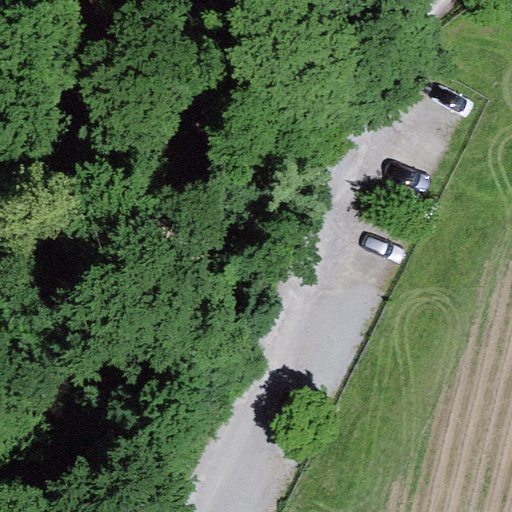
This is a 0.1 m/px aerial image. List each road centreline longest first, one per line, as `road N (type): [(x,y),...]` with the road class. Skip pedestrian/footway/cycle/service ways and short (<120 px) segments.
road 1 (track): [(448,0),(180,384),(131,511)]
road 2 (track): [(0,235),(341,153)]
